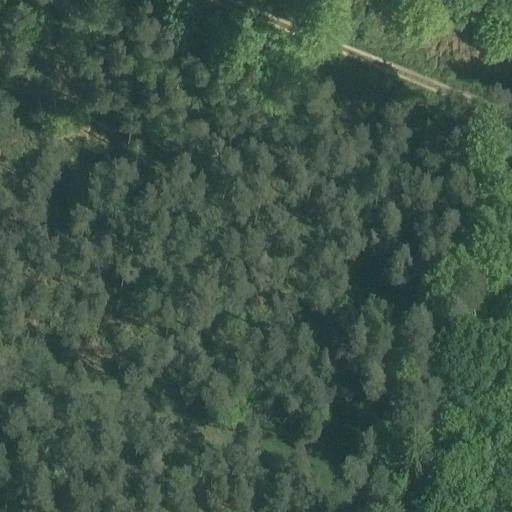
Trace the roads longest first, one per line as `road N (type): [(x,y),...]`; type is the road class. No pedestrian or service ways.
road 1 (track): [(511,114),(218,0)]
road 2 (track): [(412,511),(511,261)]
